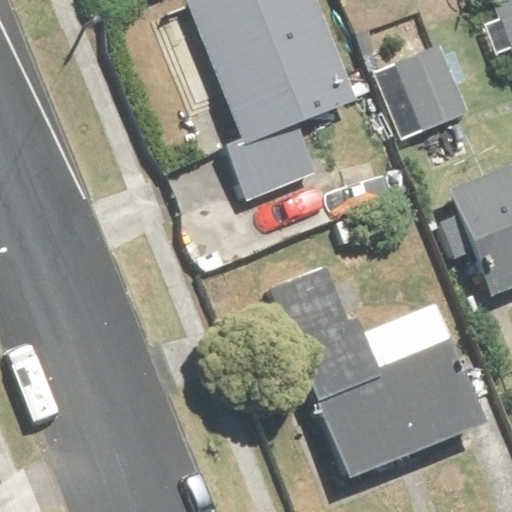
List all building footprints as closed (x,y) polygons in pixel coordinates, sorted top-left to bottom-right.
[(303,130),(358,108),(312,0),(204,0),(184,9),(239,142),(218,150),(242,208),(274,195),(288,229),(336,209),(303,130)] [(486,59),(506,51),(511,65),(511,0),(491,0),(499,19),(474,29),(486,59)] [(438,47),(391,66),(433,170),(480,152),(438,47)] [(488,300),(511,290),(511,166),(445,193),(488,300)] [(327,269),(265,293),(341,487),(483,431),(435,310),(355,341),(327,269)]
